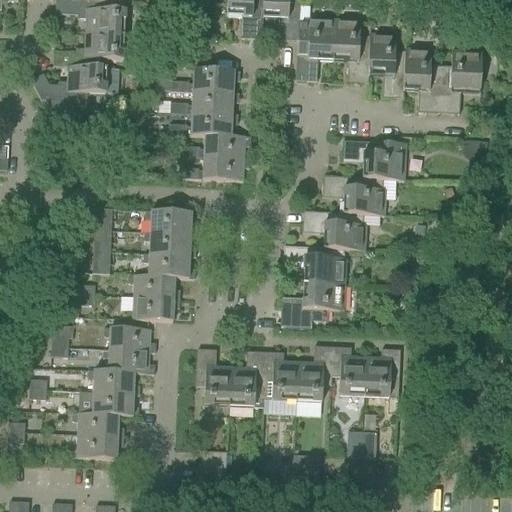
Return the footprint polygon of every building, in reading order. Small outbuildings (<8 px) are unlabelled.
[(0,0),(0,13),(0,14),(1,4),(16,5),(16,0),(0,0)] [(262,0),(225,0),(225,20),(241,21),(240,42),(261,43),(262,22),(261,22),(262,0)] [(262,0),(261,22),(262,22),(277,23),(276,44),(296,45),(297,45),(297,24),(298,24),(299,0),(262,0)] [(71,4),(71,3),(55,3),(54,18),(76,19),(76,22),(85,23),(84,38),(123,40),(124,15),(122,15),(122,7),(106,6),(106,5),(71,4)] [(297,45),(296,45),(294,84),(315,85),(316,64),(332,65),(333,23),(308,22),(308,25),(298,24),(297,24),(297,45)] [(359,24),(333,23),(332,65),(347,66),(346,87),(367,88),(367,80),(369,40),(368,40),(358,40),(359,24)] [(123,40),(84,38),(84,53),(75,53),(74,56),(52,55),(51,70),(67,71),(103,73),(103,72),(104,64),(122,65),(123,40)] [(368,38),(368,40),(369,40),(367,80),(382,80),(381,101),(402,102),(403,94),(402,94),(404,55),(403,55),(394,55),(394,39),(368,38)] [(404,53),(403,55),(404,55),(402,94),(403,94),(417,95),(416,116),(437,117),(440,70),(429,69),(430,54),(404,53)] [(440,70),(437,117),(458,118),(459,97),(479,98),(481,56),(451,55),(450,70),(440,70)] [(67,71),(66,86),(57,85),(57,89),(47,88),(42,78),(30,84),(40,104),(44,104),(58,129),(72,130),(73,105),(86,106),(86,97),(104,98),(105,72),(103,72),(103,73),(67,71)] [(231,98),(231,97),(232,85),(238,85),(238,76),(192,73),(191,88),(187,87),(187,86),(170,85),(170,96),(191,96),(231,98)] [(231,98),(191,96),(191,109),(186,109),(186,107),(169,107),(169,117),(190,118),(230,119),(230,118),(231,107),(237,107),(237,97),(231,97),(231,98)] [(230,119),(190,118),(190,131),(185,130),(185,129),(168,128),(168,139),(203,140),(229,141),(229,140),(230,128),(236,128),(236,119),(230,118),(230,119)] [(56,144),(67,145),(68,133),(56,133),(56,144)] [(203,140),(203,153),(198,153),(198,151),(181,150),(181,161),(202,162),(202,161),(242,162),(243,150),(249,151),(249,141),(229,140),(229,141),(203,140)] [(404,147),(341,145),(340,166),(362,167),(361,182),(382,183),(382,184),(403,185),(404,147)] [(202,161),(202,162),(202,175),(197,174),(197,173),(180,172),(180,182),(242,185),(242,172),(248,172),(248,163),(242,162),(202,161)] [(361,182),(322,180),(321,201),(342,202),(341,217),(341,218),(362,218),(362,219),(383,220),(384,194),(382,193),(382,184),(382,183),(361,182)] [(94,213),(93,234),(93,235),(110,236),(111,214),(94,213)] [(143,237),(189,240),(195,240),(195,230),(190,230),(190,217),(144,215),(143,223),(149,224),(149,237),(143,236),(143,237)] [(341,218),(341,217),(302,215),(301,237),(322,238),(322,252),(322,253),(343,254),(363,255),(364,229),(362,229),(362,219),(362,218),(341,218)] [(93,235),(92,256),(109,257),(110,236),(93,235)] [(142,258),(142,259),(188,261),(194,262),(194,252),(189,252),(189,240),(143,237),(142,245),(148,245),(148,258),(142,258)] [(411,256),(421,256),(421,246),(411,246),(411,256)] [(322,253),(322,252),(282,250),(281,272),(303,273),(302,288),(344,290),(345,264),(342,264),(343,254),(322,253)] [(109,257),(92,256),(91,278),(108,278),(109,257)] [(188,261),(142,259),(141,267),(147,267),(147,280),(193,282),(193,273),(188,273),(188,261)] [(193,282),(147,280),(127,279),(126,288),(132,288),(132,302),(178,303),(179,294),(173,294),(173,282),(193,283),(193,282)] [(405,281),(404,292),(417,293),(418,281),(405,281)] [(344,290),(302,288),(301,303),(280,302),(279,323),(326,326),(327,314),(343,315),(344,290)] [(76,299),(93,300),(93,291),(77,290),(76,299)] [(93,300),(76,299),(76,309),(92,310),(93,300)] [(178,303),(132,302),(131,315),(125,315),(125,324),(172,325),(172,312),(178,312),(178,303)] [(50,330),(50,352),(67,353),(67,342),(71,342),(71,331),(50,330)] [(102,355),(148,357),(154,357),(154,347),(148,347),(149,334),(102,332),(102,341),(108,341),(108,353),(102,353),(102,355)] [(297,367),(295,405),(320,406),(321,388),(330,389),(330,381),(331,351),(313,350),(312,368),(297,367)] [(350,352),(331,351),(330,381),(338,381),(338,399),(363,400),(364,362),(349,361),(350,352)] [(67,353),(50,352),(49,361),(66,362),(67,353)] [(228,410),(229,372),(214,371),(215,354),(196,353),(194,391),(203,391),(203,409),(228,410)] [(379,363),(364,362),(363,400),(397,402),(399,354),(380,353),(379,363)] [(87,374),(87,375),(133,378),(153,379),(153,369),(147,369),(148,357),(102,355),(101,362),(107,362),(107,375),(87,374)] [(229,372),(228,410),(261,412),(261,404),(262,394),(263,386),(262,386),(264,356),(245,355),(244,373),(229,372)] [(282,357),(264,356),(262,386),(263,386),(262,394),(261,404),(295,405),(297,367),(282,366),(282,357)] [(86,396),(86,397),(138,399),(138,390),(132,390),(133,378),(87,375),(86,383),(92,383),(92,396),(86,396)] [(29,384),(28,394),(44,395),(45,385),(29,384)] [(44,395),(28,394),(28,403),(44,404),(44,395)] [(138,399),(86,397),(86,404),(92,405),(91,418),(71,417),(71,418),(137,420),(137,411),(131,411),(132,399),(138,400),(138,399)] [(137,420),(71,418),(71,425),(77,426),(76,439),(122,441),(122,432),(116,432),(117,420),(137,421),(137,420)] [(6,436),(23,437),(23,427),(6,427),(6,436)] [(23,437),(6,436),(6,447),(23,447),(23,437)] [(360,462),(361,436),(347,436),(346,462),(360,462)] [(361,436),(360,462),(374,463),(376,437),(361,436)] [(122,441),(76,439),(76,453),(70,452),(69,461),(116,463),(116,450),(122,451),(122,441)] [(199,469),(225,471),(225,456),(200,455),(199,469)] [(292,474),(318,475),(319,460),(293,459),(292,474)] [(225,471),(199,469),(198,484),(224,485),(225,471)] [(318,475),(292,474),(292,488),(318,489),(318,475)]
